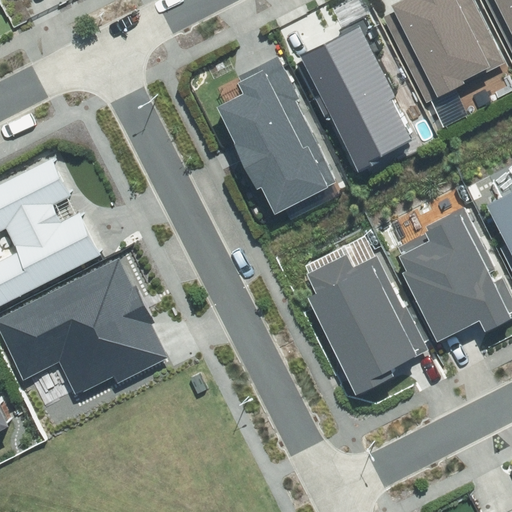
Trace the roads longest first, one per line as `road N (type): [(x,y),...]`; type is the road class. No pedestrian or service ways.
road 1 (residential): [(336,497),(107,45)]
road 2 (residential): [(336,497),(511,405)]
